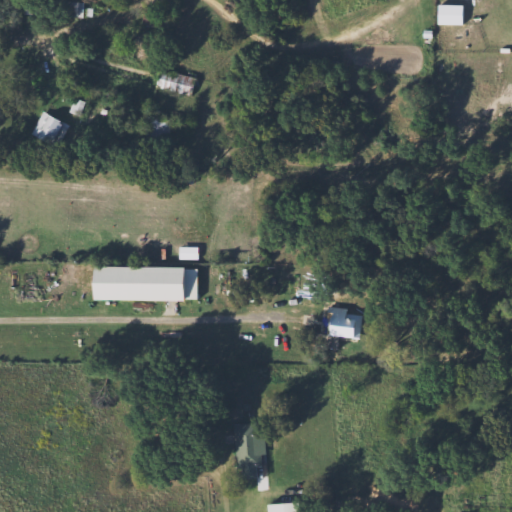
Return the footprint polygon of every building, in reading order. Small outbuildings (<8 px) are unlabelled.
[(43,0),(43,15),(21,15),(21,0),(43,0)] [(185,95),(148,86),(153,67),(189,77),(185,95)] [(64,125),(52,148),(26,133),(38,111),(64,125)] [(138,131),(144,112),(168,120),(162,139),(138,131)] [(193,266),(193,299),(85,299),(85,266),(193,266)] [(342,307),(342,318),(348,318),(348,335),(322,335),(322,307),(342,307)] [(232,433),(259,433),(260,471),(233,471),(232,433)]
